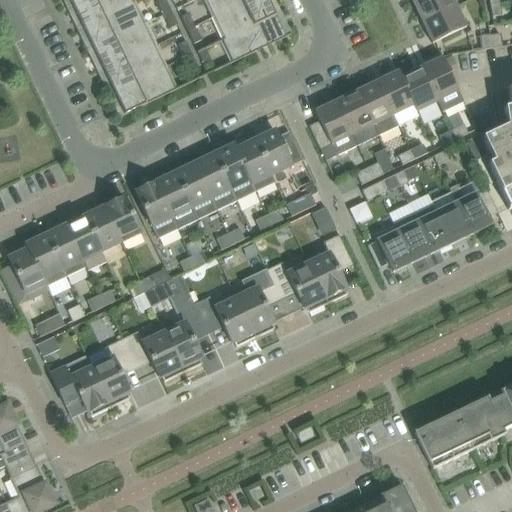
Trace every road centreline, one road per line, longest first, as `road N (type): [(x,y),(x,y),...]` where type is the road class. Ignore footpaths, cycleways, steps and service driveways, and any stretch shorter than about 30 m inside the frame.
road 1 (residential): [(16,366),(55,444),(73,456),(98,452),(511,254)]
road 2 (residential): [(86,174),(317,59),(327,42),(309,0)]
road 3 (residential): [(434,511),(405,450),(276,511)]
road 4 (residential): [(86,174),(7,0)]
